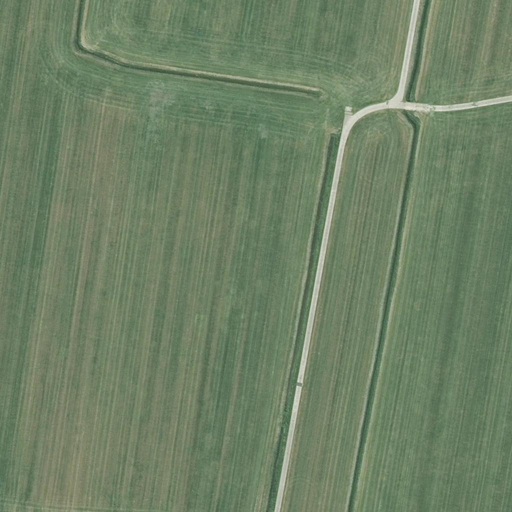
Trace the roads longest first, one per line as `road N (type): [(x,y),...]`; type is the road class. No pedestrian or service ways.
road 1 (track): [(275,511),(347,108),(317,82),(122,51),(103,39),(96,0)]
road 2 (track): [(346,126),(375,108),(511,99)]
